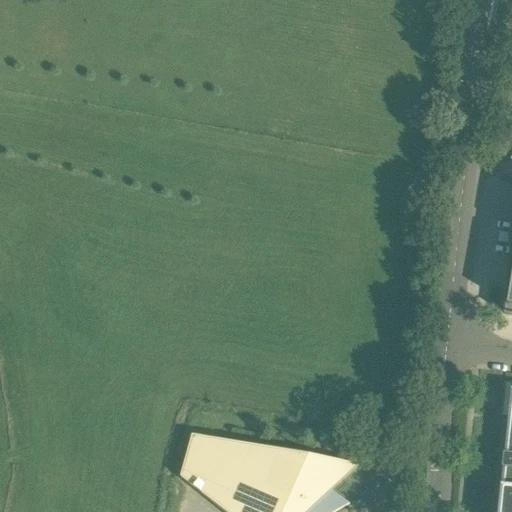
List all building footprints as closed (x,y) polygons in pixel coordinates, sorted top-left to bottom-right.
[(507,256),(501,312),(511,313),(511,219),(511,227),(507,256)] [(498,243),(508,244),(509,234),(499,233),(498,243)] [(502,410),(503,379),(496,379),(494,409),(502,410)] [(511,511),(511,384),(506,384),(503,414),(511,415),(511,417),(502,511),(511,511)] [(192,437),(180,478),(223,511),(336,511),(349,505),(330,491),(354,468),(359,466),(192,437)]
